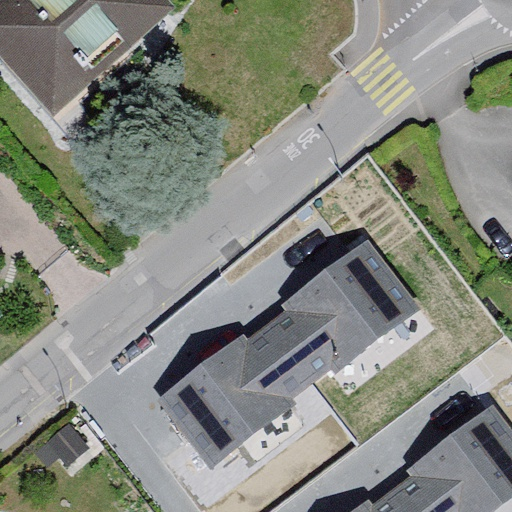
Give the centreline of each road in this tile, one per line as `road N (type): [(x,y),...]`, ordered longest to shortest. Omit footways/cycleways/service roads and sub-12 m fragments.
road 1 (residential): [(0,395),(387,84),(507,0)]
road 2 (unknown): [(414,65),(443,124),(511,182)]
